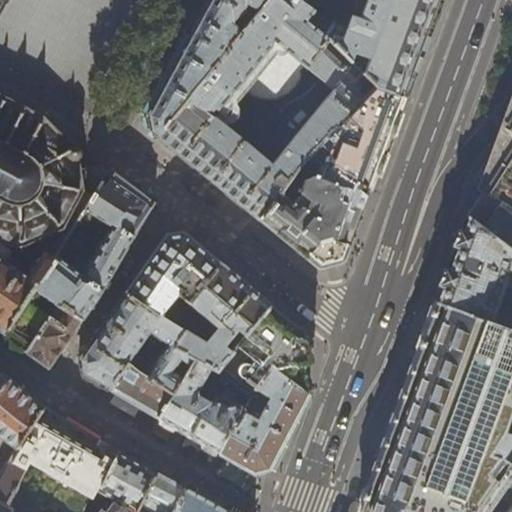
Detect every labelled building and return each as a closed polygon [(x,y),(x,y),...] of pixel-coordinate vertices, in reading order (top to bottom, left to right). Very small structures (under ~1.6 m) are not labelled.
[(96,3),(84,5),(83,0),(64,0),(70,44),(82,43),(81,33),(100,30),(96,3)] [(267,0),(210,0),(186,45),(148,116),(151,131),(157,136),(242,32),(232,23),(241,13),(251,21),(267,0)] [(267,0),(251,21),(242,32),(157,136),(186,160),(189,162),(211,181),(243,142),(212,117),(238,85),(245,91),(249,93),(255,95),(260,96),(268,96),(274,95),(279,93),(284,89),(289,84),(292,79),(294,74),(294,70),(292,68),(298,62),(305,67),(327,40),(324,37),(331,26),(325,21),(299,1),(299,0),(267,0)] [(327,19),(326,13),(308,0),(299,0),(299,1),(325,21),(327,19)] [(422,44),(438,0),(356,0),(345,29),(333,26),(331,26),(324,37),(327,40),(374,87),(375,86),(403,97),(422,44)] [(309,156),(374,87),(327,40),(305,67),(332,91),(272,165),(243,142),(211,181),(234,199),(259,220),(287,179),(309,156)] [(375,86),(374,87),(309,156),(369,190),(399,107),(403,97),(375,86)] [(511,90),(489,151),(478,183),(473,194),(464,217),(469,220),(511,251),(511,90)] [(0,244),(17,248),(19,249),(21,249),(22,249),(23,247),(47,236),(59,230),(60,232),(62,230),(64,228),(63,226),(80,195),(81,195),(83,192),(82,189),(81,189),(79,169),(91,167),(79,158),(80,157),(80,152),(77,148),(72,147),(42,117),(0,95),(0,244)] [(366,196),(369,190),(309,156),(287,179),(259,220),(286,242),(316,267),(318,268),(320,268),(333,265),(339,263),(341,262),(343,260),(344,258),(366,196)] [(105,165),(91,167),(79,169),(81,189),(82,189),(83,192),(86,195),(64,228),(62,230),(54,242),(47,236),(23,247),(22,249),(21,249),(19,249),(17,248),(0,244),(0,331),(4,335),(33,289),(111,170),(105,165)] [(136,235),(136,234),(151,209),(152,209),(155,204),(151,201),(150,201),(143,195),(143,194),(140,192),(139,192),(127,183),(126,182),(125,181),(123,179),(122,179),(115,174),(116,173),(111,170),(33,289),(40,294),(51,302),(81,322),(99,296),(100,296),(102,292),(107,283),(111,276),(124,255),(123,255),(133,239),(134,239),(136,235)] [(457,237),(433,304),(511,331),(511,251),(469,220),(464,217),(457,237)] [(193,244),(181,234),(166,236),(146,264),(125,294),(172,323),(219,265),(193,244)] [(216,371),(270,306),(240,282),(219,265),(172,323),(184,331),(174,348),(193,360),(210,369),(216,371)] [(40,294),(33,289),(4,335),(3,337),(14,345),(24,353),(48,319),(44,315),(50,304),(39,297),(40,294)] [(158,340),(167,346),(154,365),(150,362),(141,374),(172,395),(193,360),(174,348),(184,331),(172,323),(125,294),(99,331),(79,360),(81,375),(91,380),(109,390),(125,364),(127,365),(147,337),(156,343),(158,340)] [(71,336),(81,322),(51,302),(50,304),(44,315),(48,319),(24,353),(36,362),(47,370),(48,369),(48,368),(49,368),(62,349),(71,336)] [(485,511),(498,494),(511,474),(511,466),(499,458),(511,437),(511,433),(503,430),(511,408),(511,331),(433,304),(431,310),(428,309),(422,325),(414,347),(416,348),(374,465),(365,491),(363,490),(359,499),(362,500),(357,511),(485,511)] [(282,316),(270,306),(216,371),(242,390),(251,397),(268,369),(296,387),(299,381),(309,354),(306,343),(303,333),(282,316)] [(234,404),(224,406),(214,399),(209,401),(199,395),(197,389),(210,369),(193,360),(172,395),(158,419),(179,431),(216,453),(251,397),(242,390),(234,404)] [(158,419),(172,395),(141,374),(127,365),(125,364),(109,390),(129,402),(158,419)] [(296,387),(268,369),(251,397),(216,453),(235,464),(252,474),(267,470),(285,437),(308,395),(296,387)] [(10,379),(6,383),(0,390),(0,501),(4,503),(21,469),(7,462),(5,462),(0,470),(0,438),(8,445),(9,443),(15,448),(45,407),(31,399),(10,379)] [(70,423),(45,407),(15,448),(7,462),(21,469),(4,503),(0,501),(0,511),(82,511),(97,489),(116,452),(103,443),(70,423)] [(511,437),(499,458),(511,466),(511,474),(498,494),(505,500),(510,504),(511,505),(511,437)] [(147,469),(116,452),(97,489),(112,499),(104,510),(101,509),(98,511),(134,511),(155,474),(147,469)] [(226,511),(220,508),(155,474),(134,511),(226,511)]
